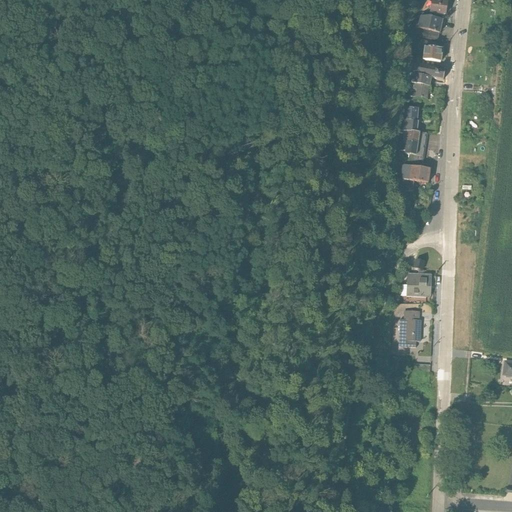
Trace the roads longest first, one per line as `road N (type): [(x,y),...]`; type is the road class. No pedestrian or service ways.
road 1 (track): [(115,0),(163,130),(176,252),(155,429),(91,511)]
road 2 (tertiary): [(450,226),(439,497)]
road 3 (track): [(388,286),(350,404),(338,511)]
road 4 (tertiary): [(464,0),(450,226)]
road 5 (track): [(314,0),(299,182)]
